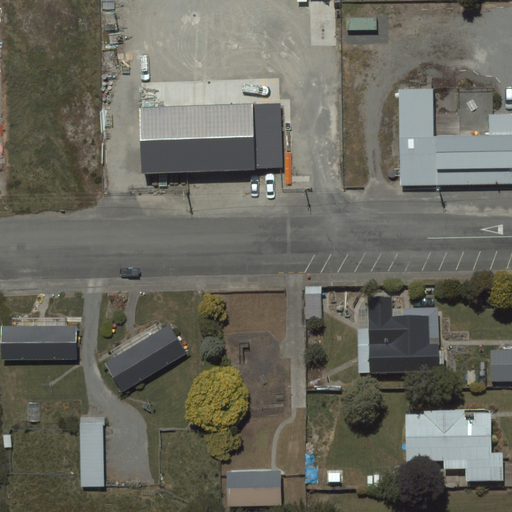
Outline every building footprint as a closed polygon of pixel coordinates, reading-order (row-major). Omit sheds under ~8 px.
[(233,0),(181,0),(184,78),(236,77),(233,0)] [(314,0),(285,0),(286,16),(315,15),(314,0)] [(455,14),(423,15),(424,31),(456,29),(455,14)] [(159,79),(184,78),(182,34),(158,35),(159,79)] [(381,80),(384,177),(511,172),(511,99),(467,101),(467,124),(433,125),(432,78),(381,80)] [(321,287),(302,287),(303,323),(322,323),(321,287)] [(367,299),(369,378),(440,376),(438,312),(392,313),(391,299),(367,299)] [(64,316),(10,318),(10,325),(0,325),(0,336),(1,361),(77,359),(76,323),(65,324),(64,316)] [(161,330),(155,321),(108,351),(112,359),(102,366),(120,395),(188,353),(170,324),(161,330)] [(511,353),(492,354),(492,387),(511,386),(511,353)] [(490,414),(403,417),(405,465),(445,464),(445,473),(463,473),(464,484),(503,483),(502,455),(491,455),(490,414)] [(105,422),(80,423),(81,488),(106,487),(105,422)] [(280,470),(223,473),(225,510),(282,506),(280,470)] [(342,511),(342,500),(309,501),(309,511),(342,511)]
